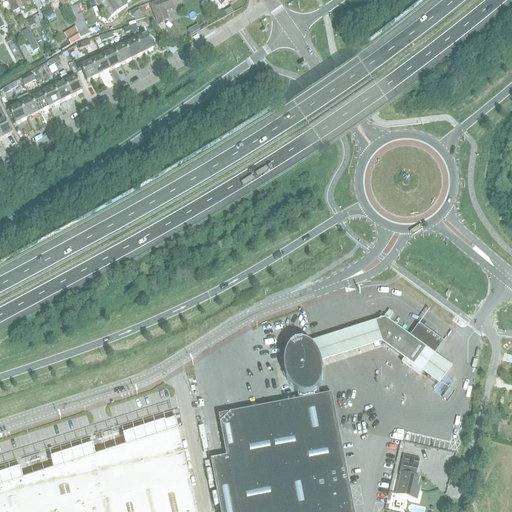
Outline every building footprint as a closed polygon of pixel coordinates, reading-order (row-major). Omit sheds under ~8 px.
[(16,2),(14,0),(0,0),(0,2),(0,3),(6,0),(12,13),(19,9),(16,2)] [(92,0),(108,20),(127,6),(122,0),(92,0)] [(169,0),(165,0),(151,6),(158,23),(168,19),(164,11),(173,8),(169,0)] [(222,6),(229,0),(212,0),(211,1),(217,9),(222,5),(222,6)] [(69,14),(79,10),(77,5),(67,9),(69,14)] [(132,17),(140,12),(137,9),(129,14),(132,17)] [(43,15),(45,20),(55,15),(52,10),(43,15)] [(71,19),(81,15),(79,10),(69,14),(71,19)] [(140,12),(132,17),(136,20),(144,16),(140,12)] [(74,24),(83,20),(81,15),(71,19),(74,24)] [(33,19),(27,22),(30,28),(36,25),(33,19)] [(76,29),(85,25),(83,20),(74,24),(76,29)] [(78,34),(87,30),(85,25),(76,29),(78,34)] [(29,30),(23,33),(33,53),(39,50),(29,30)] [(87,30),(78,34),(80,39),(89,35),(87,30)] [(136,40),(143,55),(154,49),(147,34),(136,40)] [(132,60),(143,55),(136,40),(125,45),(132,60)] [(114,51),(121,66),(132,60),(125,45),(119,48),(117,44),(112,47),(114,51)] [(110,71),(121,66),(114,51),(102,56),(110,71)] [(99,77),(110,71),(102,56),(91,62),(99,77)] [(87,82),(99,77),(91,62),(80,67),(87,82)] [(64,83),(72,98),(83,92),(76,77),(64,83)] [(72,98),(64,83),(62,78),(55,81),(58,86),(53,88),(60,103),(72,98)] [(49,109),(60,103),(53,88),(42,94),(49,109)] [(38,114),(49,109),(42,94),(31,99),(38,114)] [(27,119),(38,114),(31,99),(20,105),(27,119)] [(16,125),(27,119),(20,105),(8,110),(16,125)] [(0,122),(0,140),(0,141),(12,135),(4,120),(0,122)] [(443,342),(406,315),(396,328),(385,320),(376,323),(376,324),(382,342),(407,361),(422,371),(433,356),(443,342)] [(376,324),(310,346),(313,349),(316,352),(318,355),(320,359),(322,365),(383,346),(382,342),(376,324)] [(320,400),(318,390),(320,386),(321,383),(322,381),(323,377),(323,373),(322,369),(322,365),(320,359),(318,355),(316,352),(313,349),(310,346),(306,344),(302,343),(298,343),(295,345),(291,348),(288,351),(286,356),(285,360),(284,364),(284,368),(284,371),(283,372),(284,376),(285,376),(286,376),(287,379),(288,383),(290,387),(294,391),(298,394),(300,404),(219,419),(227,458),(211,461),(220,511),(285,511),(292,510),(292,511),(349,511),(348,507),(353,506),(332,398),(320,400)] [(453,370),(433,356),(422,371),(407,361),(402,367),(420,380),(423,375),(440,388),(453,370)] [(168,435),(165,425),(166,424),(165,423),(123,437),(126,449),(115,452),(114,448),(106,450),(107,455),(96,458),(93,447),(51,460),(54,472),(43,475),(42,471),(34,473),(35,478),(24,481),(21,470),(0,476),(0,511),(196,511),(180,441),(178,432),(168,435)] [(417,500),(419,491),(416,491),(419,478),(416,478),(420,460),(403,456),(399,474),(401,475),(397,495),(417,500)]
